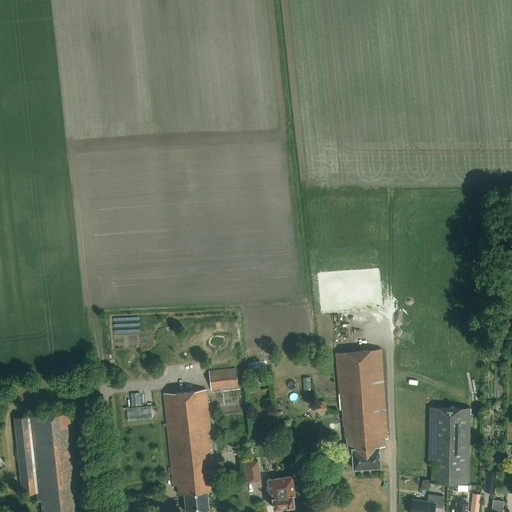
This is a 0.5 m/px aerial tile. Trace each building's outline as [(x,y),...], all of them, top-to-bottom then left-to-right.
[(386,440),(389,440),(382,350),(337,354),(342,417),(344,417),(344,426),(346,426),(347,435),(348,434),(350,450),(353,450),(354,470),(382,468),(380,448),(387,447),(386,440)] [(211,390),(212,390),(238,387),(236,368),(209,371),(211,390)] [(214,466),(216,466),(208,390),(165,395),(174,488),(178,487),(179,495),(185,494),(187,511),(205,511),(210,511),(208,493),(214,493),(212,476),(215,476),(214,466)] [(313,400),(314,411),(326,410),(326,400),(313,400)] [(469,484),(471,409),(430,408),(429,466),(432,466),(432,483),(469,484)] [(81,511),(84,503),(73,412),(15,418),(24,496),(38,494),(39,503),(43,502),(44,511),(81,511)] [(248,483),(262,481),(259,461),(245,463),(248,483)] [(495,492),(497,472),(486,470),(484,491),(495,492)] [(294,497),(296,496),(294,477),(269,480),(270,493),(273,493),(275,510),(295,507),(294,497)] [(422,479),(421,487),(429,488),(430,480),(422,479)] [(445,498),(441,497),(429,495),(428,502),(413,500),(410,511),(434,511),(435,508),(443,509),(445,498)] [(473,500),(471,511),(478,511),(480,501),(473,500)] [(503,508),(504,501),(494,500),(492,511),(502,511),(503,508)] [(467,511),(468,504),(457,503),(457,511),(453,511),(452,511),(467,511)]
